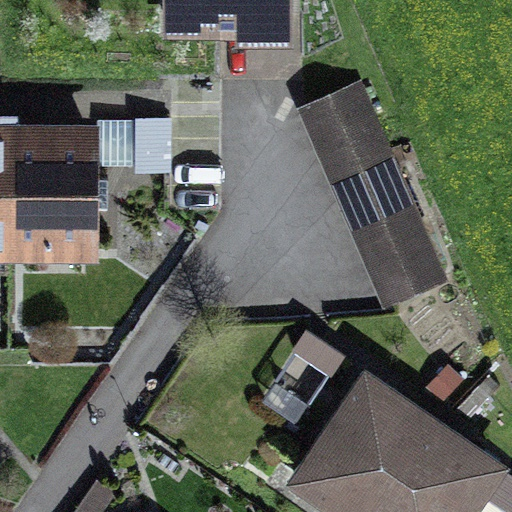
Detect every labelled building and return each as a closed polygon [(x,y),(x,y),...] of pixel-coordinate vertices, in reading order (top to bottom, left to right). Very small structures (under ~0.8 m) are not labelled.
[(161,0),(162,30),(238,30),(238,39),(292,39),(292,0),(161,0)] [(363,78),(299,104),(384,306),(448,280),(363,78)] [(99,116),(0,115),(0,251),(99,252),(99,116)] [(172,115),(136,115),(136,170),(172,170),(172,115)] [(292,347),(331,372),(345,350),(306,325),(292,347)] [(511,462),(511,460),(366,360),(287,475),(341,511),(475,511),(486,498),(507,511),(511,511),(511,472),(507,469),(511,462)] [(97,478),(73,511),(101,511),(116,491),(97,478)]
